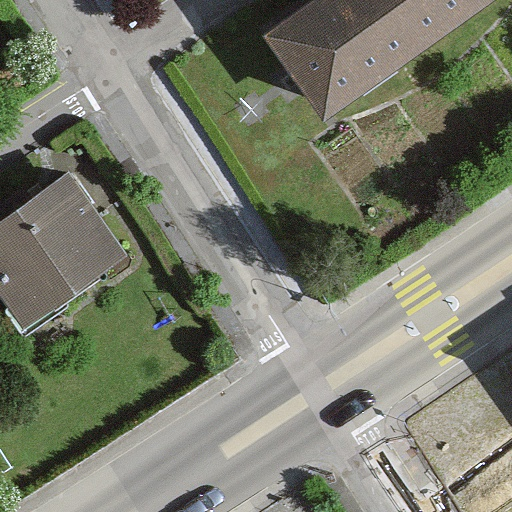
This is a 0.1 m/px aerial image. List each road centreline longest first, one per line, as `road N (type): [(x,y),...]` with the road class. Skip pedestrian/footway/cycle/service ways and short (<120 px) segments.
road 1 (residential): [(56,0),(308,393)]
road 2 (primary): [(511,261),(308,393)]
road 3 (primary): [(308,393),(125,511)]
road 4 (residential): [(308,393),(386,511)]
